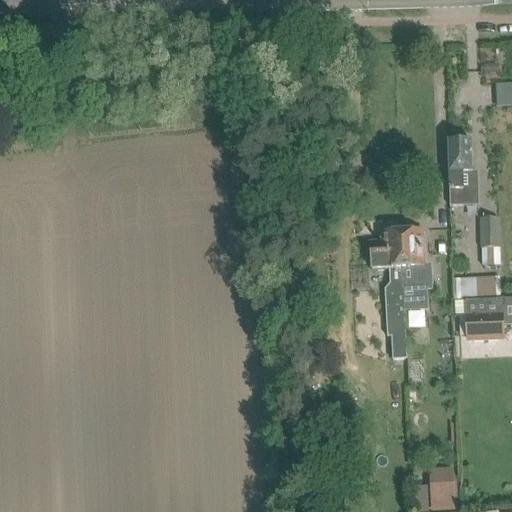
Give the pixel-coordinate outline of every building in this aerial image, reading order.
[(511,82),(495,82),(495,107),(511,107),(511,82)] [(449,143),(450,207),(464,207),(463,174),(473,174),(473,142),(449,143)] [(482,220),(483,250),(501,250),(500,220),(482,220)] [(424,232),(399,234),(403,290),(406,345),(407,345),(429,344),(427,290),(432,290),(431,267),(425,267),(424,232)] [(407,360),(407,345),(406,345),(403,290),(399,234),(383,235),(383,244),(372,245),(373,272),(391,270),(392,284),(385,291),(388,338),(392,338),(393,361),(407,360)] [(505,341),(503,301),(464,303),(466,343),(505,341)] [(429,359),(407,361),(409,384),(415,384),(415,390),(431,389),(429,359)] [(455,496),(454,468),(428,470),(430,497),(455,496)]
